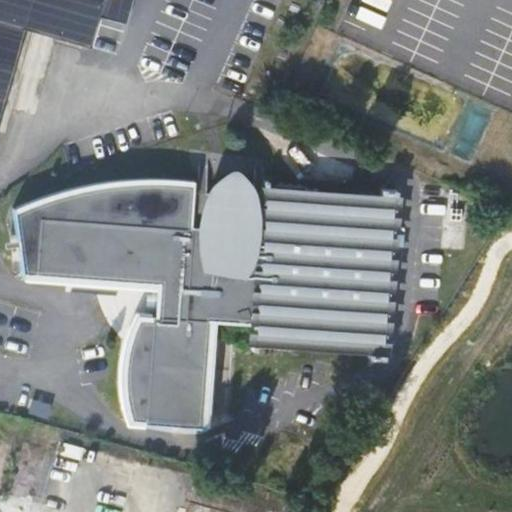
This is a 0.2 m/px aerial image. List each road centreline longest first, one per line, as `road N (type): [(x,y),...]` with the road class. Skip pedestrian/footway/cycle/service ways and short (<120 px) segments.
road 1 (unknown): [(37,402),(167,446),(205,444),(330,389),(358,385),(399,355),(414,219)]
road 2 (unknown): [(104,117),(173,92),(205,49),(225,0)]
road 3 (unknown): [(104,117),(150,0)]
road 4 (unknown): [(0,182),(104,117)]
